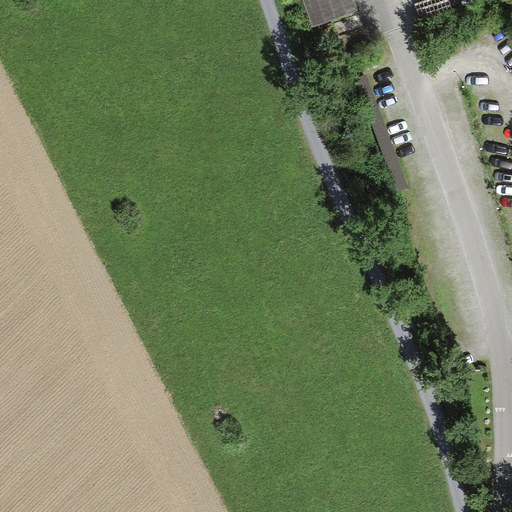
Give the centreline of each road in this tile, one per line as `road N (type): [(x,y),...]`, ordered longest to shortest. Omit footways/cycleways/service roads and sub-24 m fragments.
road 1 (track): [(266,0),(308,126),(428,393),(466,511)]
road 2 (unclassified): [(499,511),(502,343),(387,0)]
